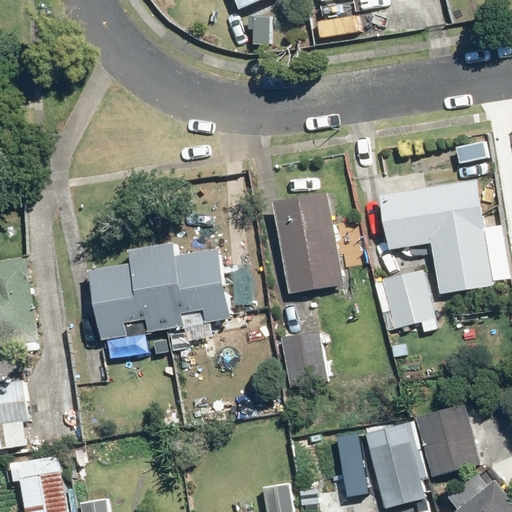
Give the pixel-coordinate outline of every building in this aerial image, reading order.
[(244,0),(248,10),(274,0),(244,0)] [(430,188),(392,193),(399,247),(439,242),(446,291),(502,283),(494,224),(489,182),(488,179),(430,186),(430,188)] [(340,189),(283,197),(297,291),(355,283),(340,189)] [(229,244),(190,251),(187,238),(141,247),(143,259),(98,266),(110,338),(241,316),(238,279),(229,244)] [(0,344),(48,338),(42,288),(37,256),(0,260),(0,344)] [(402,328),(428,322),(430,330),(443,327),(441,319),(442,319),(429,268),(389,278),(402,328)] [(328,328),(286,334),(294,385),(336,378),(328,328)] [(32,382),(0,385),(0,422),(36,418),(32,382)] [(476,402),(424,414),(438,479),(491,467),(476,402)] [(417,436),(376,446),(391,508),(432,498),(417,436)] [(74,511),(69,469),(27,475),(31,511),(74,511)] [(511,511),(511,482),(509,478),(468,511),(511,511)] [(301,511),(297,481),(270,485),(274,511),(301,511)] [(117,511),(115,495),(89,499),(91,511),(117,511)]
